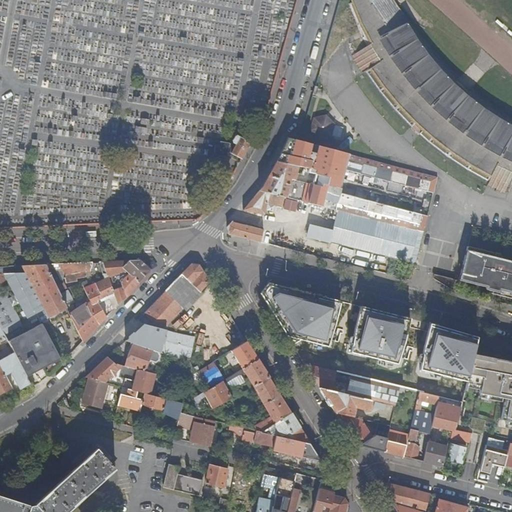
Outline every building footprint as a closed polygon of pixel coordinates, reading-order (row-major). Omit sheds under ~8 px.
[(511,127),(506,123),(483,106),(467,93),(463,98),(450,87),(454,82),(440,68),(425,52),(420,47),(404,26),(390,6),(376,15),(369,0),(350,0),(351,0),(352,4),(348,5),(352,17),(359,32),(363,30),(366,35),(362,38),(367,46),(377,63),(378,64),(366,72),(374,84),(386,98),(398,112),(408,123),(430,143),(451,159),(470,171),(488,180),(494,167),(494,168),(502,172),(511,176),(511,127)] [(385,0),(369,0),(376,15),(390,6),(385,0)] [(511,120),(496,109),(485,101),(455,74),(451,71),(433,51),(415,30),(394,1),(393,0),(385,0),(390,6),(404,26),(420,47),(425,52),(440,68),(454,82),(467,93),(483,106),(506,123),(511,127),(511,120)] [(362,73),(377,63),(367,46),(351,56),(362,73)] [(463,98),(467,93),(454,82),(450,87),(463,98)] [(243,138),(246,133),(240,130),(237,135),(243,138)] [(231,153),(242,159),(253,139),(250,137),(248,135),(247,131),(246,133),(243,138),(237,135),(235,136),(232,140),(233,143),(236,144),(231,153)] [(284,198),(333,210),(336,197),(308,190),(309,184),(297,181),(296,186),(291,185),(292,183),(289,182),(290,179),(295,180),(298,167),(310,170),(317,172),(316,175),(314,183),(341,190),(345,172),(398,184),(433,193),(437,177),(357,157),(306,145),(307,144),(287,139),(284,147),(277,162),(268,179),(262,188),(260,192),(284,198)] [(227,152),(229,143),(221,141),(220,145),(215,144),(213,153),(226,156),(227,152)] [(505,194),(511,178),(511,176),(502,172),(494,168),(487,185),(505,194)] [(284,198),(260,192),(243,211),(263,215),(265,214),(266,211),(273,212),(275,206),(282,208),(284,198)] [(418,231),(423,232),(426,216),(415,213),(348,197),(340,194),(336,210),(337,211),(372,219),(418,231)] [(424,213),(427,214),(432,195),(429,195),(428,200),(424,199),(422,207),(426,208),(424,213)] [(369,253),(390,258),(415,264),(423,232),(418,231),(372,219),(337,211),(335,219),(332,231),(329,243),(341,246),(369,253)] [(234,223),(233,221),(227,228),(229,235),(266,244),(269,231),(234,223)] [(332,231),(310,226),(307,237),(329,243),(332,231)] [(365,269),(386,274),(390,258),(369,253),(341,246),(340,251),(337,262),(365,269)] [(467,246),(458,281),(485,287),(485,288),(485,289),(486,290),(498,293),(499,290),(511,292),(511,261),(500,259),(500,257),(499,255),(497,254),(467,246)] [(115,295),(118,305),(151,270),(140,260),(100,262),(101,267),(103,274),(108,274),(125,270),(129,274),(124,279),(122,278),(120,280),(120,281),(111,284),(115,295)] [(58,291),(65,289),(64,279),(66,279),(67,283),(77,282),(76,279),(86,277),(85,272),(89,271),(92,266),(92,262),(60,264),(45,265),(58,291)] [(39,322),(66,308),(61,297),(58,291),(45,265),(20,266),(0,266),(0,327),(4,335),(22,325),(11,306),(7,298),(5,294),(0,296),(0,295),(0,282),(5,280),(14,296),(18,303),(28,321),(37,317),(39,322)] [(191,265),(165,291),(175,301),(191,284),(196,289),(193,293),(196,296),(197,296),(200,292),(209,283),(199,266),(191,265)] [(451,290),(452,291),(454,282),(455,280),(450,279),(449,286),(442,282),(443,277),(434,275),(433,279),(451,290)] [(449,286),(450,279),(443,277),(442,282),(449,286)] [(94,319),(99,324),(106,317),(99,302),(109,298),(115,295),(111,284),(109,278),(105,279),(84,287),(90,301),(91,305),(94,319)] [(175,301),(183,308),(184,309),(196,296),(193,293),(196,289),(191,284),(175,301)] [(65,289),(58,291),(61,297),(69,295),(66,289),(65,289)] [(165,291),(143,315),(163,329),(183,308),(175,301),(165,291)] [(276,291),(261,293),(294,346),(331,348),(338,335),(346,307),(276,291)] [(109,298),(114,309),(118,305),(115,295),(109,298)] [(11,306),(18,303),(14,296),(7,298),(11,306)] [(71,316),(83,341),(99,324),(94,319),(91,305),(90,301),(71,316)] [(412,321),(366,311),(360,333),(356,355),(401,364),(407,344),(412,321)] [(163,329),(143,315),(143,325),(163,330),(163,329)] [(14,352),(23,370),(40,361),(43,367),(60,358),(41,322),(7,341),(14,352)] [(163,330),(143,325),(126,341),(134,344),(158,352),(160,353),(164,338),(166,331),(163,330)] [(467,379),(472,358),(477,338),(431,326),(422,369),(467,379)] [(195,338),(166,331),(164,338),(160,353),(189,363),(195,338)] [(257,360),(246,342),(231,351),(242,369),(257,360)] [(158,352),(134,344),(124,367),(144,372),(148,360),(155,363),(157,361),(159,356),(158,352)] [(14,352),(0,359),(0,365),(5,374),(11,371),(20,388),(30,383),(23,370),(14,352)] [(113,364),(107,358),(85,378),(87,379),(107,384),(122,388),(124,379),(134,382),(131,390),(144,394),(154,396),(159,376),(151,374),(144,372),(124,367),(113,364)] [(467,379),(465,386),(479,389),(477,396),(503,401),(499,422),(505,423),(505,426),(511,427),(511,363),(494,360),(493,363),(472,358),(467,379)] [(148,360),(144,372),(151,374),(155,363),(148,360)] [(268,378),(257,360),(242,369),(253,386),(268,378)] [(222,381),(223,380),(213,363),(198,372),(208,390),(222,381)] [(224,379),(228,390),(245,384),(238,364),(230,367),(233,376),(224,379)] [(0,393),(12,387),(5,374),(0,365),(0,393)] [(304,365),(320,389),(321,389),(331,391),(336,372),(306,365),(304,365)] [(371,401),(395,407),(399,391),(399,387),(383,383),(343,374),(342,378),(350,380),(346,395),(371,401)] [(263,404),(279,395),(268,378),(253,386),(253,387),(258,396),(263,404)] [(107,384),(87,379),(81,404),(101,409),(107,384)] [(212,409),(231,398),(222,381),(208,390),(204,393),(212,409)] [(331,407),(335,414),(352,417),(353,410),(355,404),(357,404),(357,408),(364,410),(364,412),(367,413),(371,401),(346,395),(331,391),(321,389),(320,389),(331,407)] [(120,395),(117,406),(139,411),(141,404),(144,394),(131,390),(128,390),(126,396),(120,395)] [(248,394),(246,390),(238,394),(241,399),(248,394)] [(417,400),(436,405),(438,396),(419,392),(417,400)] [(163,410),(165,399),(154,396),(144,394),(141,404),(163,410)] [(284,418),(291,414),(288,410),(279,395),(263,404),(270,417),(254,426),(256,430),(255,431),(256,431),(261,432),(268,427),(284,418)] [(435,411),(431,427),(452,431),(460,408),(462,402),(438,396),(436,405),(435,411)] [(162,413),(178,422),(181,413),(183,403),(166,398),(165,399),(163,410),(162,413)] [(352,417),(361,420),(365,420),(367,413),(364,412),(353,410),(352,417)] [(403,457),(417,460),(419,448),(415,444),(418,431),(430,434),(431,427),(435,411),(430,410),(429,413),(415,410),(409,435),(405,450),(403,457)] [(190,442),(209,447),(215,421),(197,417),(181,413),(178,422),(177,426),(180,426),(192,429),(190,442)] [(297,440),(309,443),(291,414),(284,418),(268,427),(261,432),(276,435),(297,440)] [(352,441),(358,445),(375,435),(373,433),(370,435),(361,420),(352,417),(335,414),(352,441)] [(384,452),(403,457),(405,450),(409,435),(389,430),(387,438),(384,452)] [(273,446),(276,435),(261,432),(256,431),(255,431),(255,434),(243,431),(241,439),(253,442),(257,443),(273,446)] [(451,439),(469,442),(470,437),(452,434),(451,439)] [(308,449),(309,443),(297,440),(276,435),(273,446),(272,450),(293,455),(306,458),(308,449)] [(358,445),(384,452),(387,438),(376,435),(375,435),(358,445)] [(488,439),(486,445),(501,449),(503,442),(488,439)] [(423,462),(442,466),(444,459),(447,450),(448,447),(428,442),(423,462)] [(451,444),(447,459),(461,463),(462,457),(465,445),(458,443),(457,446),(451,444)] [(504,465),(505,463),(507,454),(508,451),(501,449),(486,445),(480,470),(489,473),(492,462),(504,465)] [(106,459),(94,446),(74,465),(76,467),(35,504),(35,505),(30,507),(29,506),(0,496),(0,511),(68,511),(115,469),(106,459)] [(164,488),(200,497),(203,480),(178,474),(179,467),(170,465),(164,488)] [(229,470),(210,465),(206,483),(224,488),(229,470)] [(255,511),(272,511),(281,478),(263,475),(255,511)] [(317,486),(318,479),(307,476),(306,477),(305,483),(317,486)] [(384,491),(391,503),(422,511),(424,511),(429,494),(387,483),(384,491)] [(286,511),(294,511),(300,491),(292,489),(286,511)] [(344,511),(347,503),(344,498),(334,495),(334,493),(319,489),(313,511),(344,511)] [(227,511),(229,501),(221,499),(218,511),(227,511)] [(451,511),(453,504),(439,500),(434,511),(451,511)] [(422,511),(391,503),(396,511),(422,511)]
